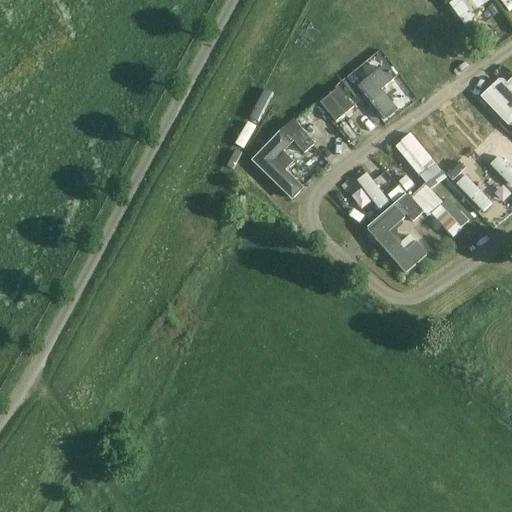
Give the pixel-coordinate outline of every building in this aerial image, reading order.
[(475,26),(468,14),(490,2),(488,0),(447,0),(465,32),(475,26)] [(436,15),(389,50),(399,64),(431,40),(452,68),(467,56),(436,15)] [(352,75),(359,83),(380,66),(373,58),(352,75)] [(358,89),(383,120),(396,110),(380,92),(393,82),(383,69),(358,89)] [(511,80),(495,96),(490,91),(481,100),(497,117),(505,125),(511,118),(511,80)] [(319,105),(336,124),(354,109),(337,89),(319,105)] [(456,96),(443,105),(459,129),(431,148),(442,164),(483,136),(456,96)] [(279,136),(251,164),(290,202),(301,191),(283,173),(292,164),(281,154),(292,143),(291,141),(300,133),(292,124),(279,136)] [(511,136),(502,126),(477,149),(500,174),(511,163),(511,136)] [(300,133),(291,141),(292,143),(304,157),(314,149),(300,133)] [(425,186),(441,172),(434,164),(410,136),(401,144),(402,145),(395,150),(425,186)] [(334,214),(353,234),(396,193),(377,173),(334,214)] [(440,203),(438,205),(423,188),(411,199),(428,218),(430,216),(451,240),(468,224),(447,201),(442,205),(440,203)] [(412,223),(422,214),(408,197),(395,208),(368,232),(404,275),(426,256),(409,237),(399,246),(388,233),(404,219),(407,217),(412,223)]
